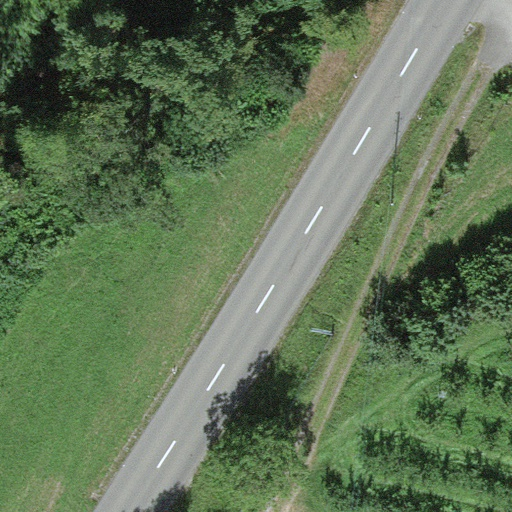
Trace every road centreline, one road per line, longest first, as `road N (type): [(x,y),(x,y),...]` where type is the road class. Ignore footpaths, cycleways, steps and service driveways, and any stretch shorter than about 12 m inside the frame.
road 1 (tertiary): [(131,511),(437,0)]
road 2 (track): [(507,30),(429,144),(272,511)]
